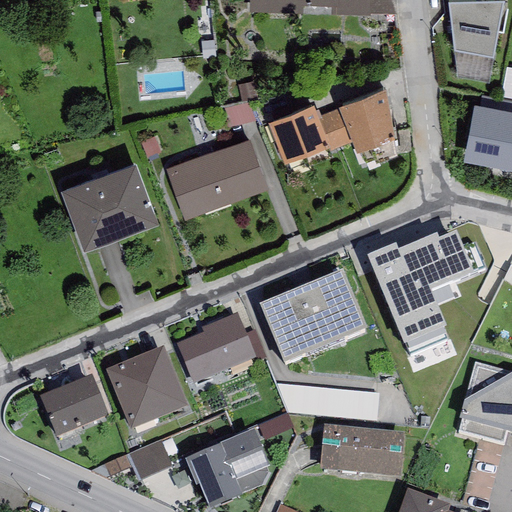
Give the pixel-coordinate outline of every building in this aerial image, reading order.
[(257,0),(257,9),(370,12),(370,0),(257,0)] [(502,0),(448,0),(453,41),(493,48),(502,0)] [(511,64),(507,64),(501,93),(511,95),(511,64)] [(381,94),(345,110),(364,151),(400,135),(381,94)] [(511,104),(473,97),(462,154),(511,164),(511,104)] [(313,108),(276,125),(292,161),(325,146),(329,144),(313,108)] [(177,171),(194,216),(267,188),(250,144),(177,171)] [(138,169),(68,195),(88,249),(158,223),(138,169)] [(395,243),(366,255),(403,343),(446,326),(431,289),(473,272),(455,230),(438,237),(436,233),(398,249),(395,243)] [(342,269),(258,305),(283,362),(367,327),(342,269)] [(236,312),(201,327),(203,332),(176,344),(192,383),(255,357),(236,312)] [(163,347),(105,371),(130,429),(187,405),(163,347)] [(511,372),(464,400),(460,417),(511,431),(511,372)] [(38,397),(56,439),(108,416),(91,376),(38,397)] [(277,385),(289,413),(375,423),(377,394),(277,385)] [(286,413),(252,428),(258,441),(292,426),(286,413)] [(324,424),(319,469),(399,477),(403,432),(324,424)] [(252,428),(185,458),(208,509),(260,486),(253,472),(269,465),(258,441),(252,428)] [(126,456),(138,481),(170,466),(159,441),(126,456)] [(446,511),(449,504),(407,489),(398,511),(446,511)]
